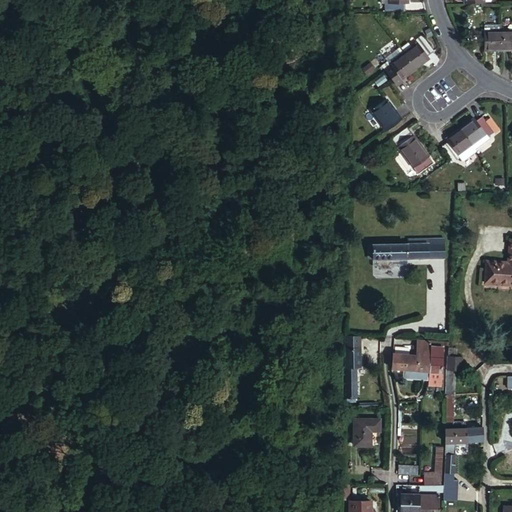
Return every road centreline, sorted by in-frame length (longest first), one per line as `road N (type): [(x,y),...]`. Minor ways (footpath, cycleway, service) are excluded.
road 1 (track): [(306,511),(120,134),(0,0)]
road 2 (unclassified): [(388,511),(385,337)]
road 3 (unclassified): [(511,365),(483,365),(485,511)]
road 4 (residential): [(457,56),(417,89),(423,114),(445,110),(484,82)]
